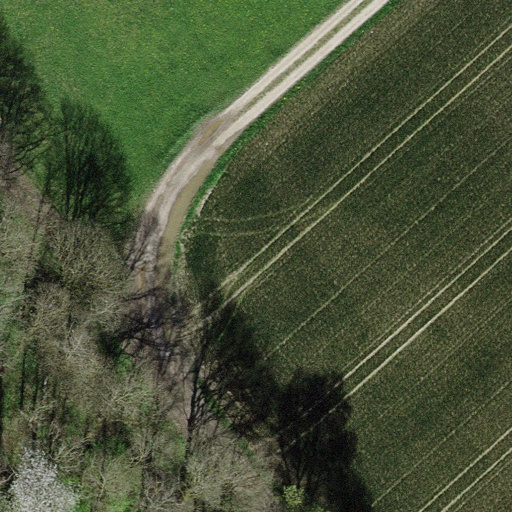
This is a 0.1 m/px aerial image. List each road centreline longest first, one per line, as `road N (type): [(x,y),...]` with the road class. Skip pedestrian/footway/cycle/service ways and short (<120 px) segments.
road 1 (track): [(145,297),(165,200),(387,0)]
road 2 (track): [(296,511),(145,297)]
road 3 (track): [(145,297),(0,171)]
